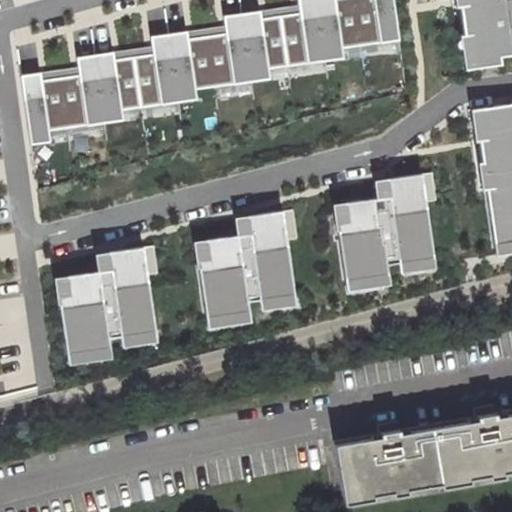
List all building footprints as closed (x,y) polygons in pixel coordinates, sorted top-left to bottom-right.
[(295,0),(297,14),(303,63),(340,59),(339,47),(333,0),(295,0)] [(371,0),(333,0),(339,47),(376,43),(371,0)] [(371,0),(376,43),(396,41),(391,0),(371,0)] [(511,0),(452,0),(462,71),(497,66),(496,59),(511,56),(511,0)] [(222,18),(224,36),(230,85),(267,81),(266,67),(260,19),(259,14),(222,18)] [(297,14),(260,19),(266,67),(303,63),(297,14)] [(148,37),(150,56),(156,105),(193,100),(192,89),(187,41),(186,33),(148,37)] [(224,36),(187,41),(192,89),(230,85),(224,36)] [(75,59),(77,77),(83,126),(120,122),(119,109),(113,60),(112,54),(75,59)] [(150,56),(113,60),(119,109),(156,105),(150,56)] [(47,143),(45,130),(39,82),(38,75),(20,77),(29,146),(47,143)] [(77,77),(39,82),(45,130),(83,126),(77,77)] [(511,106),(471,112),(490,242),(511,239),(511,106)] [(373,200),(332,206),(345,291),(386,285),(384,276),(432,269),(418,176),(371,183),(373,200)] [(234,237),(193,243),(206,328),(247,322),(245,313),(293,306),(279,213),(232,220),(234,237)] [(95,274),(54,280),(67,365),(107,359),(106,349),(154,343),(140,250),(93,257),(95,274)] [(511,469),(511,412),(335,445),(343,499),(511,469)]
